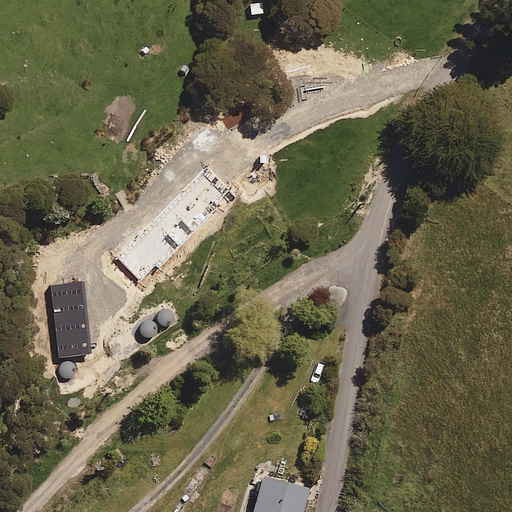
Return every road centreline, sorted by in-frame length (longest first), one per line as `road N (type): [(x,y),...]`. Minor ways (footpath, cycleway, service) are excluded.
road 1 (residential): [(374,247),(292,281),(176,360),(24,511)]
road 2 (residential): [(511,0),(442,84),(389,194),(374,247)]
road 3 (residential): [(374,247),(327,511)]
